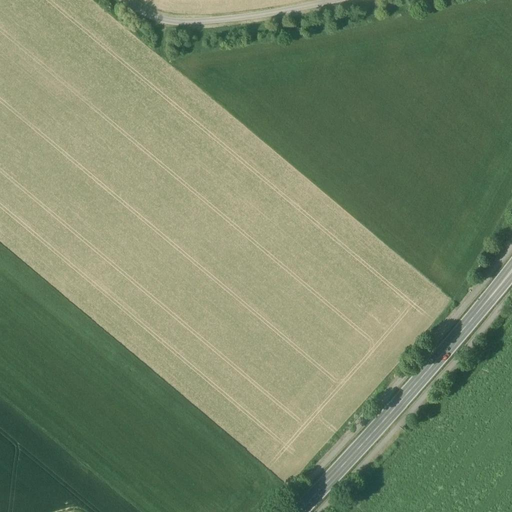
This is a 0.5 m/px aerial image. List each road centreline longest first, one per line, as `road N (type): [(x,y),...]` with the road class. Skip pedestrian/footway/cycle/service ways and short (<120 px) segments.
road 1 (primary): [(299,511),(511,270)]
road 2 (tertiary): [(128,0),(184,23),(336,0)]
